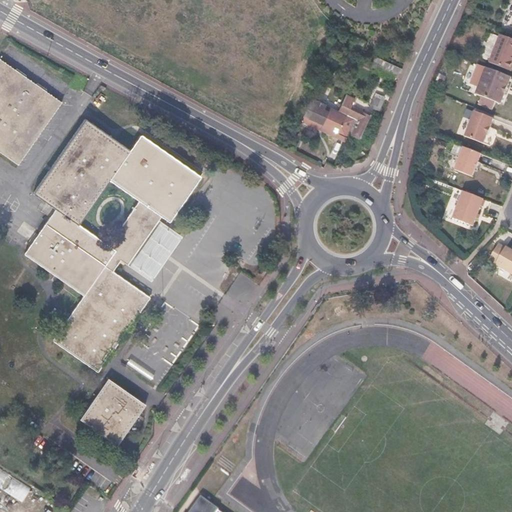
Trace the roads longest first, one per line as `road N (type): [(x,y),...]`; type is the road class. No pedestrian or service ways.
road 1 (secondary): [(180,109),(0,10)]
road 2 (primary): [(209,404),(305,284),(340,267)]
road 3 (primary): [(306,239),(297,269),(209,404)]
road 4 (secondary): [(180,109),(272,170),(305,228)]
road 5 (secondary): [(337,187),(180,109)]
road 6 (tertiary): [(400,117),(451,0)]
road 7 (primary): [(140,511),(209,404)]
